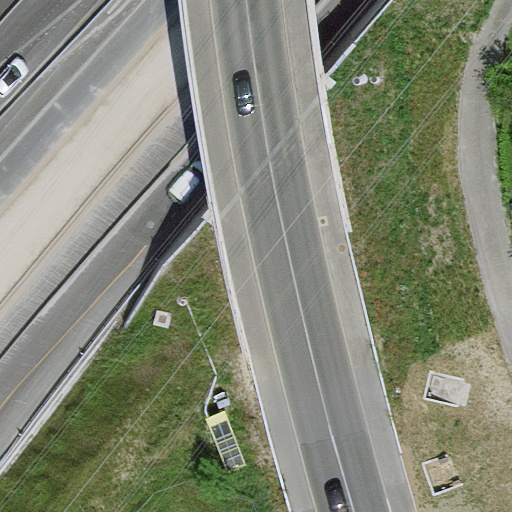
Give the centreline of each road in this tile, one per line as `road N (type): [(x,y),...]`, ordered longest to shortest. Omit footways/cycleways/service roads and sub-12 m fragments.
road 1 (tertiary): [(355,511),(271,163),(248,0)]
road 2 (motorway): [(0,374),(325,0)]
road 3 (motorway): [(0,240),(213,0)]
road 4 (residential): [(511,300),(480,155),(491,46),(510,0)]
